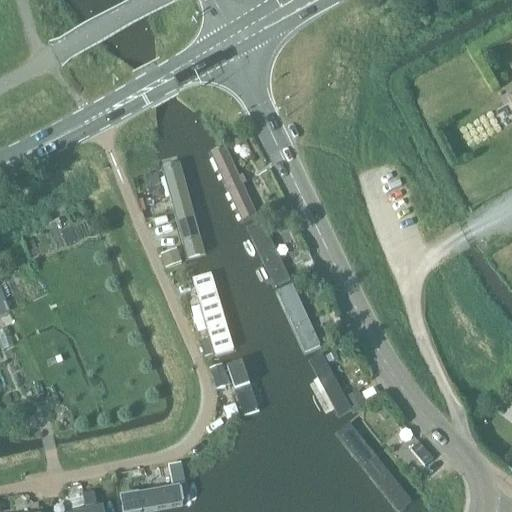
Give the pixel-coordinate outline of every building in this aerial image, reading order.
[(239,132),(229,138),(229,139),(234,148),(245,143),(242,136),(239,132)] [(212,154),(242,222),(257,216),(226,148),(212,154)] [(181,167),(163,171),(185,266),(203,262),(181,167)] [(247,229),(275,289),(291,282),(263,222),(247,229)] [(162,259),(165,270),(166,269),(180,265),(177,254),(162,259)] [(213,278),(194,284),(219,360),(238,354),(213,278)] [(3,284),(0,285),(0,309),(2,314),(12,310),(3,284)] [(278,293),(306,355),(321,348),(293,286),(278,293)] [(351,343),(352,342),(344,326),(343,327),(335,331),(344,347),(351,343)] [(200,344),(204,358),(213,355),(209,341),(200,344)] [(330,364),(333,362),(338,359),(335,354),(330,356),(327,358),(330,364)] [(310,363),(338,418),(351,412),(323,356),(310,363)] [(242,364),(225,371),(243,418),(260,412),(242,364)] [(211,371),(215,382),(223,380),(219,368),(211,371)] [(354,412),(356,411),(366,407),(359,393),(350,398),(348,399),(354,412)] [(384,411),(379,415),(384,421),(389,417),(384,411)] [(397,511),(401,511),(412,505),(349,424),(337,434),(397,511)] [(433,462),(419,446),(411,453),(425,468),(433,462)] [(166,469),(169,484),(181,482),(178,466),(166,469)] [(183,489),(120,499),(122,511),(162,511),(186,508),(183,489)] [(83,496),(85,508),(95,506),(92,494),(83,496)]
